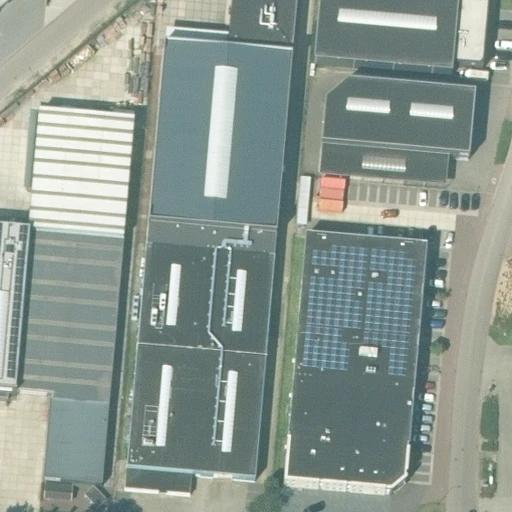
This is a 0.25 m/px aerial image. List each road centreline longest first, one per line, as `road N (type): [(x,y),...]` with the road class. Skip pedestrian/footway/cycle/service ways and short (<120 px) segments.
road 1 (residential): [(460,511),(467,363),(484,269),(511,197)]
road 2 (unclassified): [(0,84),(99,0)]
